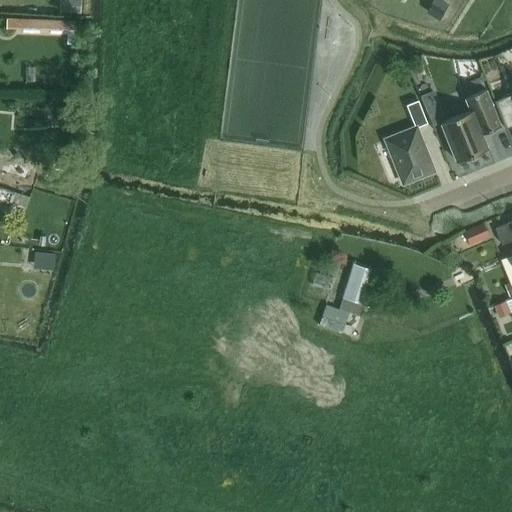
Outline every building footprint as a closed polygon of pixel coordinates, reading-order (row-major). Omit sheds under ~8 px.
[(80,0),(77,0),(58,0),(58,15),(80,16),(80,0)] [(75,32),(75,21),(6,18),(6,29),(75,32)] [(500,127),(485,90),(465,98),(470,111),(440,123),(456,162),(488,149),(481,135),(500,127)] [(511,126),(511,92),(508,94),(509,96),(494,102),(505,129),(511,126)] [(433,171),(416,128),(427,124),(418,101),(406,105),(415,128),(385,139),(403,184),(433,171)] [(13,189),(8,201),(23,207),(27,195),(13,189)] [(511,240),(511,251),(511,252),(511,251),(511,221),(495,229),(501,245),(511,240)] [(464,231),(470,245),(482,240),(480,234),(487,231),(483,223),(464,231)] [(353,264),(342,298),(338,310),(360,316),(363,305),(360,304),(371,270),(353,264)] [(511,273),(503,273),(503,286),(511,286),(511,273)] [(487,312),(511,304),(507,290),(483,298),(487,312)]
